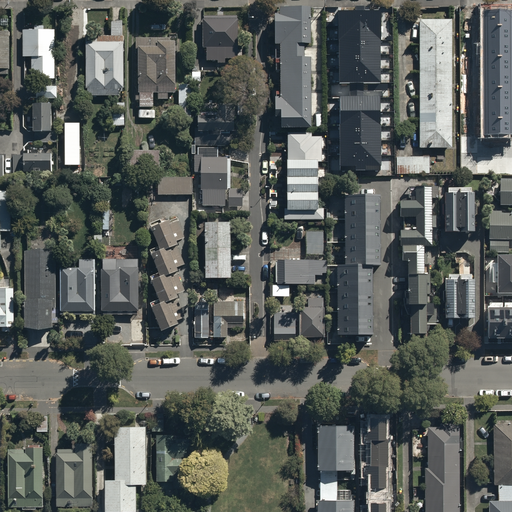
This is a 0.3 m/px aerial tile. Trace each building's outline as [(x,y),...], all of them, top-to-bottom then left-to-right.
[(511,10),(484,11),(484,136),(511,136),(511,10)] [(284,115),(284,125),(313,125),(313,56),(302,56),(302,40),(305,39),(305,20),(279,12),(278,41),(284,41),(282,94),(278,95),(278,115),(284,115)] [(341,170),(381,170),(380,97),(363,97),(363,83),(380,83),(379,12),(339,12),(340,83),(350,83),(350,97),(340,97),(341,170)] [(216,55),(235,55),(235,15),(200,15),(200,48),(216,48),(216,55)] [(87,35),(88,95),(119,95),(119,90),(125,90),(124,18),(111,18),(111,35),(87,35)] [(419,18),(419,145),(451,145),(450,18),(419,18)] [(33,55),(34,76),(56,76),(55,27),(25,28),(25,55),(33,55)] [(0,28),(0,73),(9,74),(9,29),(0,28)] [(140,45),(140,107),(153,107),(153,92),(158,92),(158,99),(170,99),(170,92),(177,92),(177,40),(158,40),(158,45),(140,45)] [(181,116),(194,116),(193,83),(181,83),(181,116)] [(38,86),(38,97),(58,97),(58,86),(38,86)] [(35,101),(36,131),(52,131),(52,101),(35,101)] [(113,124),(126,124),(125,102),(113,102),(113,124)] [(197,102),(197,145),(231,145),(231,129),(236,129),(236,102),(197,102)] [(321,132),(288,132),(288,156),(321,156),(321,132)] [(486,140),(461,140),(461,170),(486,170),(486,140)] [(161,171),(162,149),(130,149),(130,171),(161,171)] [(53,152),(25,151),(25,170),(53,171),(53,152)] [(202,171),(202,206),(244,206),(244,189),(230,188),(231,156),(196,156),(196,171),(202,171)] [(405,177),(428,176),(428,157),(405,158),(405,177)] [(289,159),(289,209),(291,208),(313,208),(320,208),(319,159),(289,159)] [(158,193),(192,193),(192,176),(158,176),(158,193)] [(499,204),(511,204),(511,178),(500,178),(499,204)] [(429,204),(429,186),(414,186),(414,199),(398,199),(398,216),(413,216),(413,227),(398,227),(398,245),(429,245),(429,225),(437,225),(437,204),(429,204)] [(471,188),(442,189),(442,231),(471,231),(471,188)] [(0,190),(0,247),(0,229),(12,229),(12,191),(0,190)] [(382,191),(348,191),(348,263),(341,263),(341,335),(374,335),(373,264),(383,264),(382,191)] [(313,208),(291,208),(291,219),(313,219),(313,208)] [(511,239),(511,212),(489,213),(490,253),(508,253),(508,240),(511,239)] [(177,217),(151,228),(161,249),(186,238),(177,217)] [(207,220),(207,275),(233,275),(233,220),(207,220)] [(307,231),(307,253),(325,253),(325,230),(307,231)] [(109,234),(95,234),(95,245),(109,244),(109,234)] [(176,244),(152,255),(160,273),(184,263),(176,244)] [(407,334),(424,334),(424,322),(435,322),(434,298),(422,299),(422,292),(425,292),(425,276),(422,277),(421,246),(399,246),(399,259),(406,259),(407,334)] [(28,249),(29,325),(55,325),(54,249),(28,249)] [(511,255),(498,255),(498,292),(511,292),(511,255)] [(61,268),(61,312),(97,312),(97,258),(81,258),(81,268),(61,268)] [(103,259),(103,311),(140,310),(139,259),(103,259)] [(277,259),(277,281),(316,281),(316,275),(328,275),(328,259),(277,259)] [(177,270),(152,280),(161,299),(185,289),(177,270)] [(444,316),(470,316),(470,278),(444,278),(444,316)] [(290,296),(290,283),(271,284),(271,296),(290,296)] [(0,328),(10,328),(10,326),(14,326),(13,286),(0,286),(0,328)] [(177,296),(152,307),(160,326),(185,316),(177,296)] [(300,306),(300,336),(326,336),(326,296),(309,296),(309,306),(300,306)] [(209,336),(208,300),(196,300),(196,336),(209,336)] [(215,301),(215,335),(228,335),(228,322),(245,322),(245,301),(215,301)] [(511,307),(489,307),(489,338),(511,337),(511,307)] [(274,312),(274,340),(296,340),(296,312),(274,312)] [(153,414),(153,431),(165,430),(165,414),(153,414)] [(38,416),(38,431),(49,431),(49,416),(38,416)] [(386,439),(386,419),(372,419),(372,432),(365,432),(365,440),(371,440),(372,467),(365,467),(365,476),(371,476),(371,489),(386,488),(386,467),(388,467),(388,439),(386,439)] [(426,468),(424,468),(423,511),(458,511),(457,422),(438,422),(438,427),(426,427),(426,468)] [(353,423),(317,423),(317,468),(321,468),(338,468),(353,468),(353,423)] [(511,423),(493,423),(493,485),(497,485),(511,484),(511,423)] [(137,510),(137,483),(149,483),(149,426),(117,426),(118,479),(108,479),(108,510),(137,510)] [(175,434),(158,434),(158,480),(190,480),(189,441),(175,441),(175,434)] [(76,448),(58,448),(58,505),(93,505),(93,441),(76,441),(76,448)] [(27,450),(10,450),(10,507),(44,507),(44,447),(27,447),(27,450)] [(338,468),(321,468),(320,496),(338,496),(338,468)] [(511,484),(497,485),(497,502),(511,501),(511,484)] [(338,496),(320,496),(320,511),(352,511),(352,496),(338,496)] [(511,511),(511,501),(497,502),(488,502),(488,511),(511,511)]
